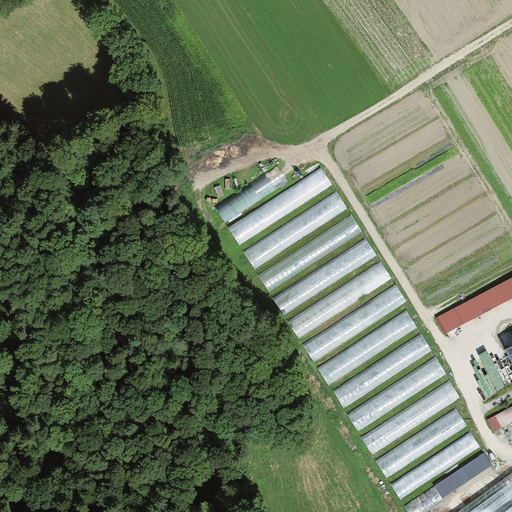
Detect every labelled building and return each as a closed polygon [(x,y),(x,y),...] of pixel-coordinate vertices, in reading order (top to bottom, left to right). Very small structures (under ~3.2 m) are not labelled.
[(276,167),(212,206),(222,222),(286,183),(276,167)] [(319,169),(226,228),(236,244),(329,185),(319,169)] [(334,194),(241,254),(251,270),(344,210),(334,194)] [(348,216),(255,275),(266,291),(359,232),(348,216)] [(362,240),(269,300),(279,316),(372,256),(362,240)] [(379,262),(286,322),(296,338),(389,278),(379,262)] [(511,276),(434,317),(441,332),(511,294),(511,276)] [(394,286),(301,345),(311,361),(404,302),(394,286)] [(407,310),(314,370),(324,386),(417,326),(407,310)] [(420,335),(327,395),(338,411),(431,351),(420,335)] [(511,346),(503,351),(511,367),(511,346)] [(436,358),(343,417),(353,433),(446,374),(436,358)] [(448,382),(354,441),(365,457),(458,398),(448,382)] [(495,432),(511,422),(511,405),(487,420),(495,432)] [(456,411),(370,466),(380,481),(466,427),(456,411)] [(470,434),(387,486),(397,501),(479,449),(470,434)] [(485,453),(399,508),(402,511),(427,511),(495,469),(485,453)] [(511,511),(511,472),(456,511),(511,511)]
